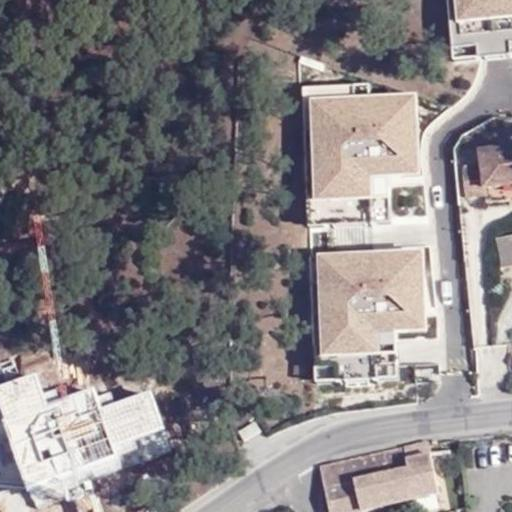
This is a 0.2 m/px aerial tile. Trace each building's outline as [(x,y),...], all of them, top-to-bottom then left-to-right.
[(485,55),(511,52),(511,0),(458,0),(461,36),(484,34),(485,55)] [(427,172),(424,88),(313,92),(318,223),(397,221),(395,173),(427,172)] [(483,167),(463,170),(466,200),(487,198),(486,190),(511,186),(511,148),(481,153),(483,167)] [(511,268),(511,233),(495,237),(502,271),(511,268)] [(431,245),(322,249),(326,353),(405,350),(405,330),(434,329),(431,245)] [(402,355),(363,354),(363,374),(402,375),(402,355)] [(369,511),(439,496),(428,441),(321,467),(330,511),(369,511)]
